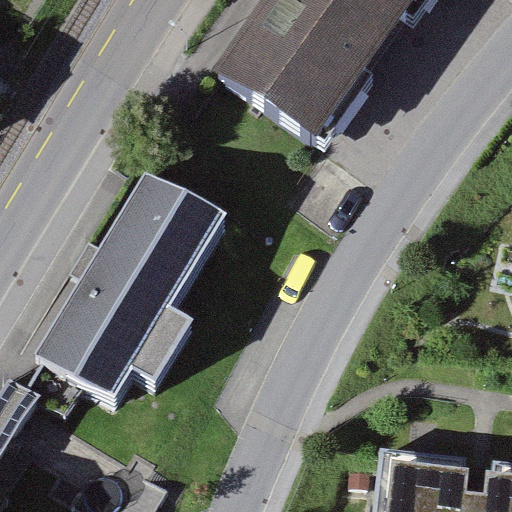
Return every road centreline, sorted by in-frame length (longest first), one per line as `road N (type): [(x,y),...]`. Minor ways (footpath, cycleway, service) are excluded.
road 1 (residential): [(511,59),(360,256),(284,405),(241,511)]
road 2 (tertiary): [(0,250),(154,0)]
